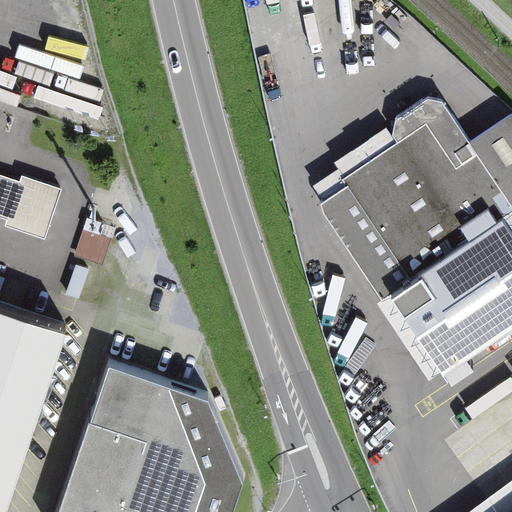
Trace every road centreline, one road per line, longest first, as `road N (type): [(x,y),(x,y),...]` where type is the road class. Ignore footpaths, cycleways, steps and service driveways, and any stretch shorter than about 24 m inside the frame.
road 1 (primary): [(177,0),(253,291),(339,511)]
road 2 (unknown): [(41,259),(83,334),(39,511)]
road 3 (unknown): [(0,138),(74,175),(62,234),(41,259)]
